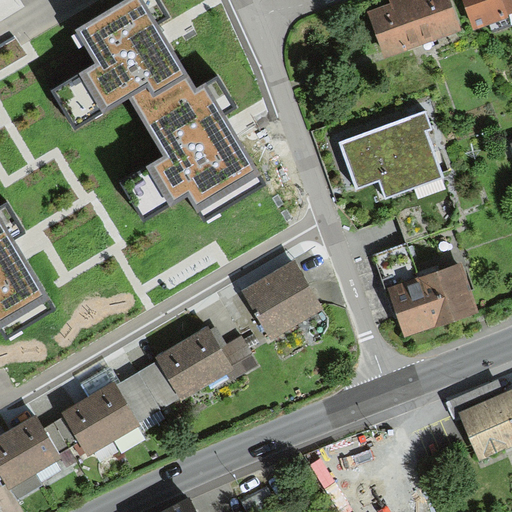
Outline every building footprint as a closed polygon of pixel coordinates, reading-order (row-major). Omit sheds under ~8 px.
[(145,0),(126,0),(77,29),(95,60),(78,70),(103,113),(131,97),(142,116),(195,84),(145,0)] [(424,48),(406,0),(388,0),(391,6),(368,14),(385,62),(424,48)] [(406,0),(424,48),(462,35),(449,0),(406,0)] [(461,0),(474,35),(508,22),(507,20),(511,18),(511,2),(511,0),(461,0)] [(174,27),(193,68),(207,62),(188,21),(174,27)] [(205,78),(195,84),(142,116),(163,152),(147,161),(171,202),(188,192),(198,207),(260,171),(205,78)] [(408,123),(340,148),(357,194),(379,185),(386,203),(443,182),(426,136),(433,134),(427,116),(408,123)] [(0,211),(0,326),(50,297),(43,285),(0,211)] [(407,246),(374,258),(385,293),(388,292),(420,281),(407,246)] [(48,258),(38,265),(55,293),(66,287),(48,258)] [(268,280),(242,295),(271,344),(324,313),(295,264),(268,280)] [(420,281),(388,292),(405,342),(479,316),(462,267),(432,277),(420,281)] [(220,351),(228,347),(217,329),(210,333),(220,351)] [(209,331),(183,346),(208,389),(228,378),(234,374),(220,351),(210,333),(209,331)] [(228,347),(220,351),(234,374),(228,378),(231,384),(259,368),(242,339),(228,347)] [(208,389),(183,346),(156,362),(157,364),(179,401),(181,405),(208,389)] [(179,401),(157,364),(139,374),(161,411),(179,401)] [(161,411),(139,374),(116,388),(137,425),(161,411)] [(499,382),(446,405),(453,422),(460,419),(458,417),(486,405),(505,396),(499,382)] [(115,387),(89,402),(114,445),(140,430),(137,425),(116,388),(115,387)] [(486,405),(458,417),(460,419),(479,465),(511,450),(511,393),(505,396),(486,405)] [(114,445),(89,402),(63,417),(64,419),(76,440),(88,460),(114,445)] [(76,440),(64,419),(55,425),(55,426),(67,446),(76,440)] [(36,420),(11,435),(36,478),(62,463),(44,432),(36,420)] [(56,452),(67,446),(55,426),(44,432),(56,452)] [(36,478),(11,435),(0,441),(0,477),(9,493),(36,478)] [(161,511),(197,511),(190,497),(161,511)]
